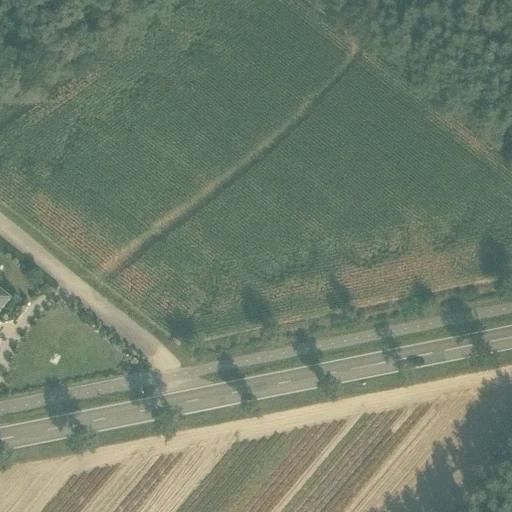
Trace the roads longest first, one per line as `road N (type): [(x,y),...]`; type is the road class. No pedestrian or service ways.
road 1 (track): [(0,475),(511,373),(511,441),(452,511)]
road 2 (tertiary): [(0,449),(511,336)]
road 3 (track): [(185,373),(0,225)]
